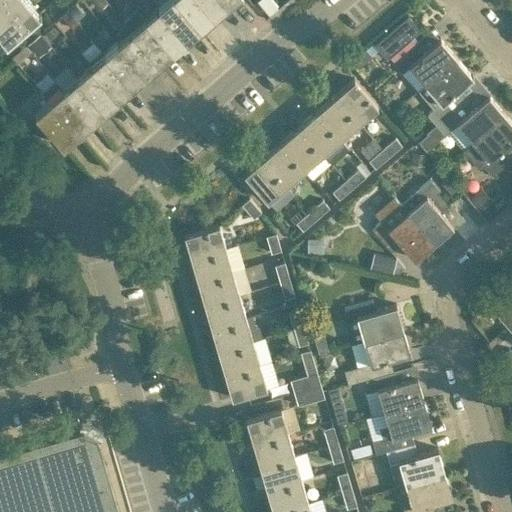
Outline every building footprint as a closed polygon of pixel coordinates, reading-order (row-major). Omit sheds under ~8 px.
[(0,0),(0,22),(26,0),(0,0)] [(31,0),(26,0),(0,22),(0,34),(6,41),(41,11),(31,0)] [(180,0),(163,0),(159,4),(188,37),(202,25),(180,0)] [(180,0),(202,25),(215,13),(203,0),(180,0)] [(227,0),(203,0),(215,13),(229,2),(227,0)] [(68,9),(77,19),(81,23),(88,17),(84,13),(85,12),(76,3),(68,9)] [(145,15),(174,49),(188,37),(159,4),(145,15)] [(71,14),(66,19),(72,26),(77,22),(71,14)] [(145,15),(132,27),(160,61),(174,49),(145,15)] [(420,30),(407,15),(374,43),(387,58),(420,30)] [(53,24),(46,31),(50,37),(58,30),(53,24)] [(132,27),(118,39),(147,72),(160,61),(132,27)] [(40,32),(28,43),(36,52),(48,41),(40,32)] [(410,78),(417,71),(427,82),(458,56),(440,36),(424,50),(415,40),(394,59),(410,78)] [(147,72),(118,39),(105,50),(133,84),(147,72)] [(364,61),(379,49),(372,41),(357,53),(364,61)] [(27,44),(13,56),(17,61),(31,49),(27,44)] [(105,50),(91,62),(120,95),(133,84),(105,50)] [(427,113),(436,124),(466,98),(457,89),(473,74),(458,56),(427,82),(419,89),(434,106),(427,113)] [(77,74),(106,107),(120,95),(91,62),(77,74)] [(77,74),(76,75),(64,86),(92,119),(106,107),(77,74)] [(336,93),(360,120),(378,104),(354,77),(336,93)] [(56,79),(43,90),(78,131),(92,119),(64,86),(63,87),(56,79)] [(78,131),(43,90),(49,98),(35,110),(64,144),(78,131)] [(341,136),(360,120),(336,93),(318,108),(341,136)] [(444,133),(459,121),(475,139),(506,112),(489,93),(473,107),(466,98),(436,124),(442,130),(444,133)] [(341,136),(318,108),(299,124),(323,152),(341,136)] [(475,139),(463,149),(478,167),(483,163),(492,174),(511,156),(511,152),(506,145),(511,140),(511,119),(506,112),(475,139)] [(426,130),(427,131),(433,138),(442,130),(436,124),(435,123),(426,130)] [(281,140),(305,167),(323,152),(299,124),(281,140)] [(395,135),(382,146),(389,153),(401,143),(395,135)] [(305,167),(281,140),(262,156),(286,183),(305,167)] [(389,153),(382,146),(369,157),(368,158),(375,166),(389,153)] [(413,150),(411,159),(424,162),(426,153),(413,150)] [(268,199),(286,183),(262,156),(244,172),(268,199)] [(359,166),(345,178),(352,185),(365,174),(359,166)] [(448,175),(442,180),(451,191),(458,186),(448,175)] [(402,202),(435,240),(453,224),(439,207),(449,199),(430,177),(402,202)] [(339,197),(352,185),(345,178),(332,189),(339,197)] [(481,207),(488,201),(492,198),(482,186),(471,195),(481,207)] [(435,240),(402,202),(401,202),(394,194),(374,211),(381,219),(372,227),(391,249),(401,241),(415,257),(435,240)] [(249,196),(242,202),(254,216),(261,209),(249,196)] [(322,198),(309,210),(316,217),(329,206),(322,198)] [(316,217),(309,210),(296,220),(303,228),(316,217)] [(191,255),(226,245),(219,222),(184,232),(191,255)] [(276,232),(267,235),(272,251),(281,248),(276,232)] [(308,252),(320,252),(320,236),(307,237),(308,252)] [(191,255),(198,279),(233,269),(226,245),(191,255)] [(396,256),(389,254),(374,250),(370,266),(392,272),(396,256)] [(274,263),(279,280),(289,277),(284,260),(274,263)] [(205,302),(240,292),(233,269),(198,279),(205,302)] [(289,277),(279,280),(284,297),(294,294),(289,277)] [(508,323),(511,319),(511,282),(487,303),(488,304),(491,302),(508,323)] [(246,316),(240,292),(205,302),(212,326),(246,316)] [(358,315),(365,340),(404,328),(396,302),(376,308),(372,296),(345,304),(349,318),(358,315)] [(288,310),(293,327),(303,324),(298,307),(288,310)] [(253,339),(246,316),(212,326),(218,349),(253,339)] [(308,341),(303,324),(293,327),(298,344),(308,341)] [(365,376),(365,378),(393,369),(390,357),(411,351),(404,328),(365,340),(371,361),(344,368),(347,381),(365,376)] [(313,335),(318,350),(327,348),(323,332),(313,335)] [(218,349),(225,372),(260,362),(253,339),(218,349)] [(511,350),(509,347),(500,354),(507,361),(511,357),(511,350)] [(260,362),(225,372),(232,396),(267,386),(260,362)] [(378,388),(385,410),(425,399),(417,374),(397,380),(393,369),(365,378),(369,390),(378,388)] [(293,390),(320,382),(317,370),(307,373),(290,378),(293,390)] [(320,382),(293,390),(297,400),(297,403),(324,395),(322,389),(320,382)] [(328,385),(339,420),(348,417),(336,383),(328,385)] [(386,448),(387,450),(415,442),(411,429),(432,423),(425,399),(385,410),(388,422),(379,425),(383,435),(372,438),(375,451),(386,448)] [(246,417),(253,440),(288,430),(281,406),(246,417)] [(323,427),(328,443),(338,440),(333,424),(323,427)] [(0,453),(0,511),(119,511),(97,437),(85,429),(0,453)] [(294,453),(288,430),(253,440),(260,463),(294,453)] [(338,440),(328,443),(332,460),(343,457),(338,440)] [(415,442),(387,450),(390,462),(399,459),(406,484),(446,472),(438,446),(417,452),(415,442)] [(353,457),(361,455),(359,445),(351,447),(353,457)] [(267,486),(301,476),(294,453),(260,463),(267,486)] [(336,472),(341,489),(351,487),(346,469),(336,472)] [(452,495),(446,472),(406,484),(412,505),(403,507),(404,511),(434,511),(432,501),(452,495)] [(267,486),(273,510),(308,500),(301,476),(267,486)] [(351,487),(341,489),(346,506),(356,504),(351,487)] [(273,510),(274,511),(311,511),(308,500),(273,510)]
